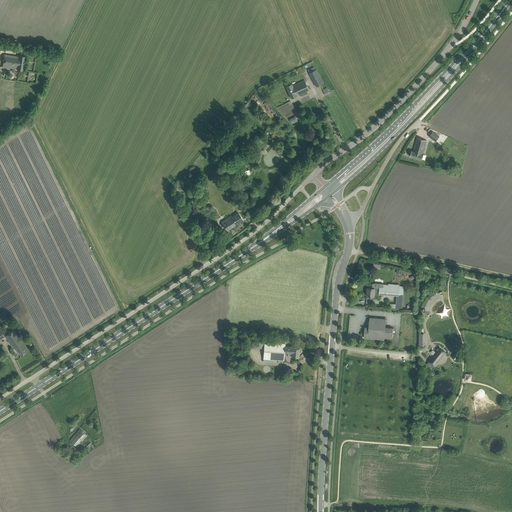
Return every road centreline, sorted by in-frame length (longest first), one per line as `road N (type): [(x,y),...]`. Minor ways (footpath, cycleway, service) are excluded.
road 1 (unclassified): [(0,398),(240,243),(312,174)]
road 2 (primary): [(0,412),(267,238)]
road 3 (secondary): [(320,511),(347,251)]
road 4 (unclassified): [(312,174),(406,95),(477,0)]
road 5 (primary): [(330,194),(414,116),(475,43)]
road 6 (primary): [(475,43),(326,188)]
road 7 (track): [(362,254),(376,248),(511,279)]
road 8 (unclassified): [(347,221),(420,119)]
